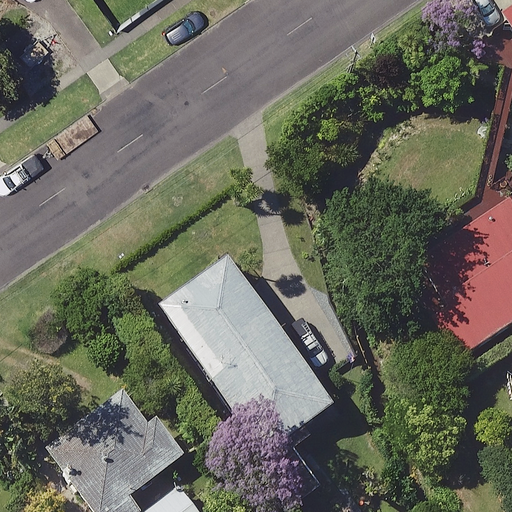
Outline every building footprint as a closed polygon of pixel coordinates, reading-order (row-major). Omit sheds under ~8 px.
[(511,8),(496,20),(511,43),(511,8)] [(447,365),(511,321),(511,219),(501,204),(407,269),(437,313),(419,325),(447,365)] [(325,414),(220,262),(154,307),(258,459),(325,414)] [(122,394),(41,450),(83,511),(134,511),(127,501),(183,463),(153,419),(144,426),(122,394)] [(249,478),(272,511),(286,511),(313,494),(286,453),(249,478)] [(146,511),(188,511),(175,493),(146,511)]
